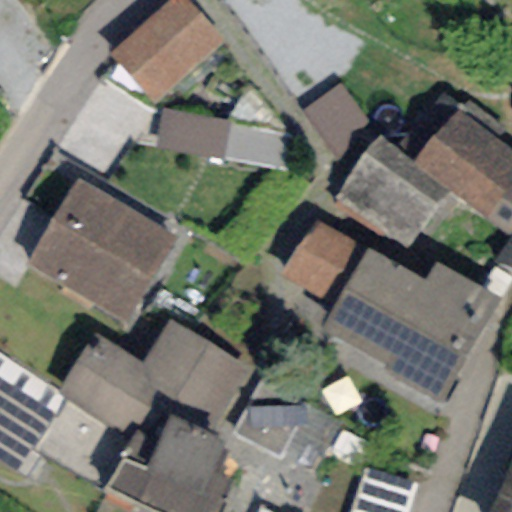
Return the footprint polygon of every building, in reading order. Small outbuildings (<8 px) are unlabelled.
[(189,0),(169,0),(110,53),(154,102),(225,40),(189,0)] [(374,135),(339,84),(302,111),(339,162),(374,135)] [(229,122),(160,109),(153,148),(222,160),(229,122)] [(511,153),(457,110),(413,163),(451,193),(483,218),(511,237),(495,260),(511,269),(511,153)] [(413,163),(378,137),(334,197),(405,247),(451,193),(413,163)] [(177,237),(74,178),(25,264),(127,323),(177,237)] [(333,307),(366,248),(316,223),(280,275),(333,307)] [(500,299),(435,263),(425,280),(366,248),(333,307),(321,329),(386,364),(382,373),(441,406),(500,299)] [(140,362),(95,334),(57,392),(68,399),(133,438),(101,495),(138,511),(221,511),(234,484),(218,473),(229,445),(208,434),(247,369),(168,319),(140,362)] [(0,463),(24,479),(39,456),(33,452),(68,399),(57,392),(0,355),(0,463)] [(511,511),(511,470),(496,511),(511,511)]
